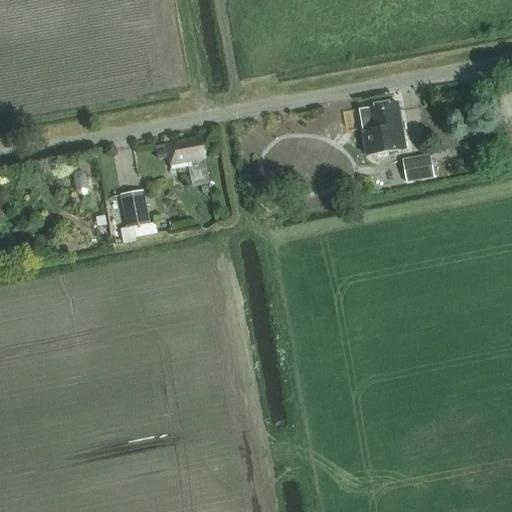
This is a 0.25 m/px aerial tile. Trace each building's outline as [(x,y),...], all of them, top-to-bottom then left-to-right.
[(375,111),(362,113),(369,159),(408,153),(402,111),(396,112),(395,106),(375,110),(375,111)] [(210,185),(205,160),(201,139),(157,148),(160,160),(168,158),(170,167),(186,163),(191,189),(210,185)] [(433,159),(405,164),(409,185),(437,180),(433,159)] [(76,176),(76,178),(79,194),(79,195),(80,196),(81,197),(82,197),(83,197),(88,196),(89,196),(90,195),(91,194),(91,193),(91,192),(88,176),(88,175),(87,174),(86,173),(85,172),(84,172),(80,173),(79,173),(78,174),(77,175),(76,176)] [(150,225),(143,192),(120,196),(127,228),(121,229),(124,245),(137,242),(136,239),(158,234),(156,224),(150,225)]
